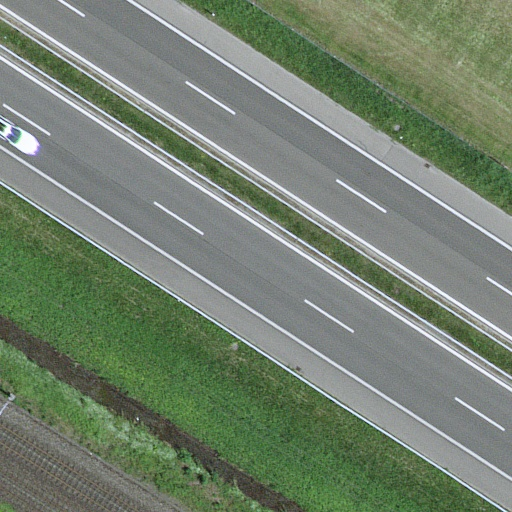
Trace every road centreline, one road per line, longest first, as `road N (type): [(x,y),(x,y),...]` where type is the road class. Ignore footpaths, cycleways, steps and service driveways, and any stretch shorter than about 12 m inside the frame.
road 1 (motorway): [(0,103),(511,436)]
road 2 (motorway): [(511,293),(61,0)]
